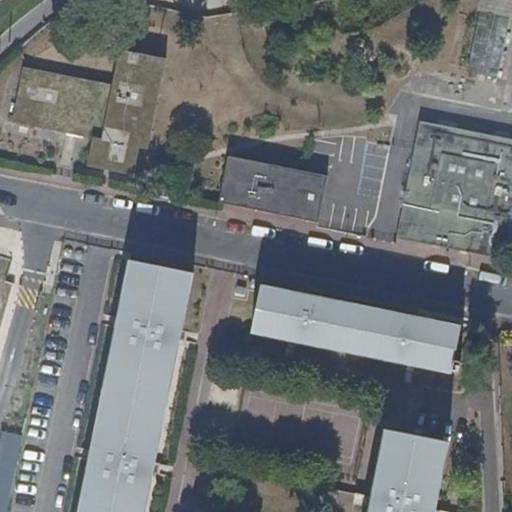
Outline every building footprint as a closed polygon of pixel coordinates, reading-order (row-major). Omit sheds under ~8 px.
[(469,73),(498,79),(511,20),(511,19),(481,13),(469,73)] [(95,85),(67,136),(93,141),(89,169),(133,177),(139,150),(147,152),(165,60),(120,52),(113,88),(95,85)] [(13,125),(67,136),(95,85),(22,71),(13,125)] [(511,142),(420,123),(396,239),(505,262),(511,223),(511,142)] [(330,178),(226,157),(217,207),(322,227),(330,178)] [(184,273),(127,262),(114,321),(86,454),(74,511),(136,511),(146,466),(172,335),(184,273)] [(362,308),(258,286),(247,335),(352,356),(362,308)] [(456,325),(362,308),(352,356),(447,376),(448,369),(454,371),(456,359),(450,358),(456,325)] [(428,511),(443,442),(377,428),(361,511),(428,511)] [(0,511),(3,511),(21,435),(0,430),(0,511)]
